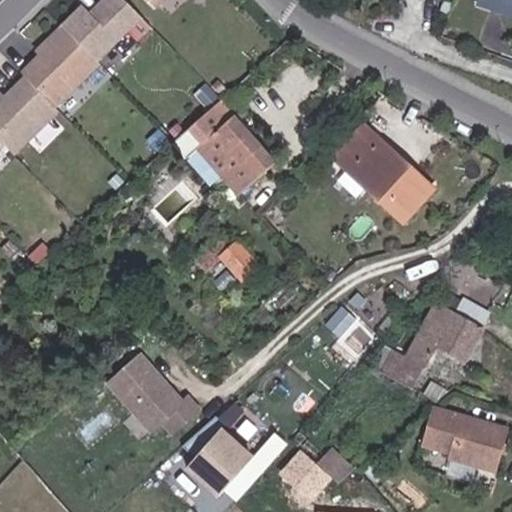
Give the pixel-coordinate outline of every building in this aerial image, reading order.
[(98,51),(143,7),(136,0),(97,0),(93,4),(89,0),(81,0),(64,17),(98,51)] [(55,98),(101,54),(98,51),(64,17),(52,28),(56,32),(43,45),(23,64),(26,67),(55,98)] [(43,45),(56,32),(52,28),(39,41),(43,45)] [(26,67),(4,88),(0,92),(0,130),(4,135),(14,145),(59,102),(55,98),(26,67)] [(273,155),(231,105),(219,92),(171,133),(185,150),(196,141),(236,189),(273,155)] [(389,227),(420,199),(359,129),(327,156),(389,227)] [(235,279),(251,265),(232,241),(217,254),(235,279)] [(458,388),(473,355),(424,330),(399,379),(388,372),(372,392),(395,410),(413,390),(418,394),(426,373),(458,388)] [(178,391),(136,343),(105,371),(147,421),(158,411),(168,423),(195,400),(183,387),(178,391)] [(239,436),(230,427),(227,430),(217,421),(222,415),(211,405),(177,434),(192,448),(183,457),(214,486),(219,481),(221,483),(233,470),(230,467),(248,449),(236,439),(239,436)] [(491,496),(511,465),(511,461),(442,418),(424,444),(457,463),(453,472),(491,496)] [(347,475),(314,446),(293,469),(310,484),(304,490),(321,505),(347,475)]
